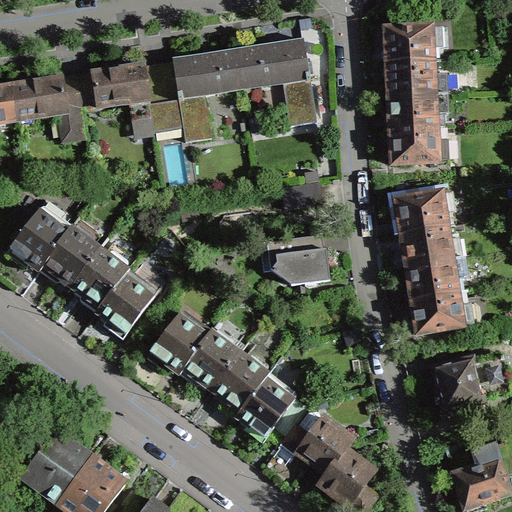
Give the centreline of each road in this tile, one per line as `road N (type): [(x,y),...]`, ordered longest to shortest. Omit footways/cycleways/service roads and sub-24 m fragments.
road 1 (residential): [(428,511),(374,302),(345,0)]
road 2 (residential): [(0,315),(272,511)]
road 3 (residential): [(0,32),(212,0)]
